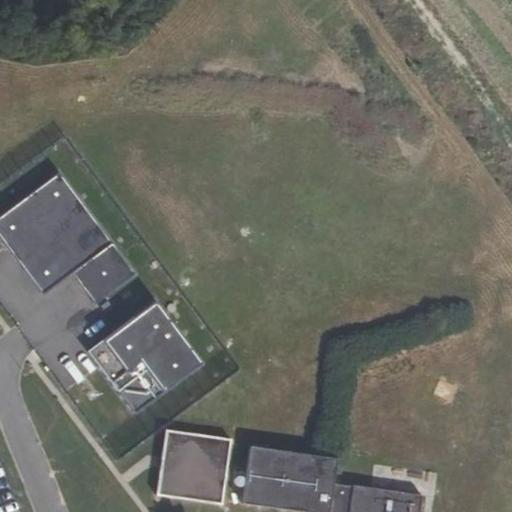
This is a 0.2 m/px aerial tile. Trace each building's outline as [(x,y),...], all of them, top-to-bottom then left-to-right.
[(58,172),(0,215),(0,236),(42,293),(71,272),(93,303),(133,274),(58,172)] [(153,303),(88,351),(134,412),(199,363),(153,303)] [(448,400),(454,386),(438,379),(432,393),(448,400)] [(229,439),(166,430),(156,495),(219,504),(229,439)] [(252,448),(244,502),(309,511),(308,511),(418,511),(421,496),(332,486),(337,459),(252,448)]
